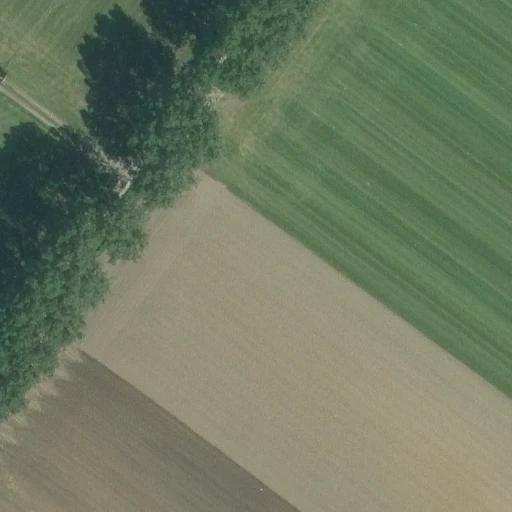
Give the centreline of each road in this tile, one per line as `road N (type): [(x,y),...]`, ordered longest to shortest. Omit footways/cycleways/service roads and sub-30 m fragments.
road 1 (track): [(0,342),(261,0)]
road 2 (track): [(128,174),(0,83)]
